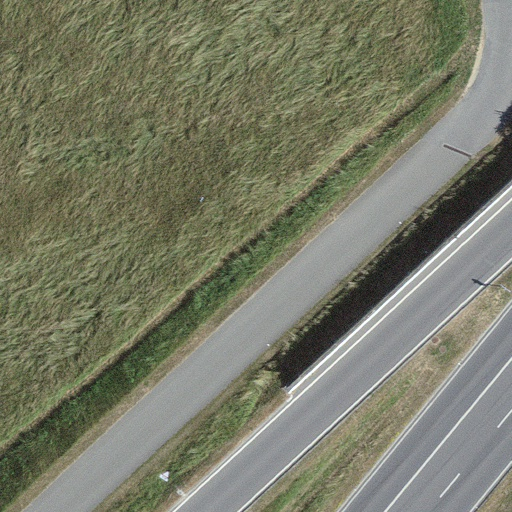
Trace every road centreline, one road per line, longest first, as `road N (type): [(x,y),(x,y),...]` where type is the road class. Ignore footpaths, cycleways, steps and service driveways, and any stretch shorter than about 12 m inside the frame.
road 1 (primary): [(511,228),(206,511)]
road 2 (primary): [(407,511),(511,384)]
